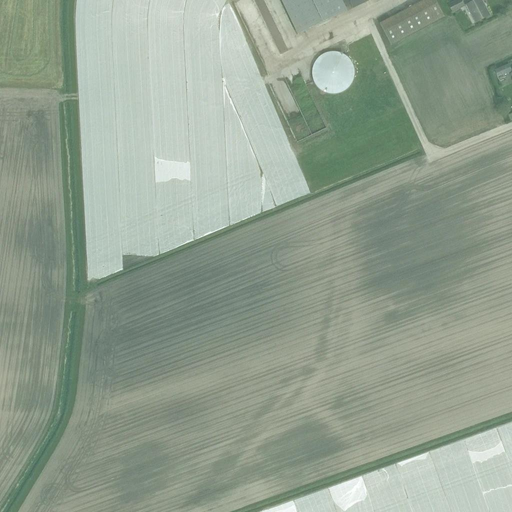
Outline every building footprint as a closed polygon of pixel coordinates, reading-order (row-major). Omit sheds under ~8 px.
[(282,0),(298,34),(347,11),(341,0),(282,0)] [(393,47),(446,20),(435,0),(427,0),(381,24),(393,47)] [(465,6),(461,0),(458,0),(450,5),(454,12),(465,6)] [(481,0),(475,0),(467,5),(476,22),(490,15),(481,0)] [(314,70),(313,74),(314,78),(315,82),(317,86),(319,89),(323,92),(326,94),(330,95),(334,95),(339,95),(343,94),(346,92),(349,89),(352,86),(354,82),(355,78),(356,74),(355,70),(354,66),(353,63),(350,60),(347,57),(344,55),(340,53),(336,53),(333,53),(329,53),(325,55),(322,57),(319,60),(316,63),(315,66),(314,70)] [(498,77),(500,76),(511,70),(511,69),(510,63),(495,69),(498,77)] [(282,85),(299,132),(312,127),(291,71),(265,81),(268,91),(282,85)]
